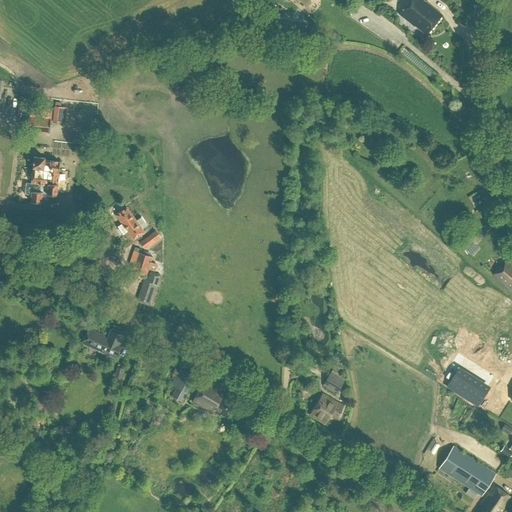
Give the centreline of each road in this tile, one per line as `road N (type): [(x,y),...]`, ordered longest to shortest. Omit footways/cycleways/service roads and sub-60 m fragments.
road 1 (unclassified): [(441,511),(179,348),(0,259)]
road 2 (unclassified): [(511,199),(485,128),(478,79),(485,0)]
